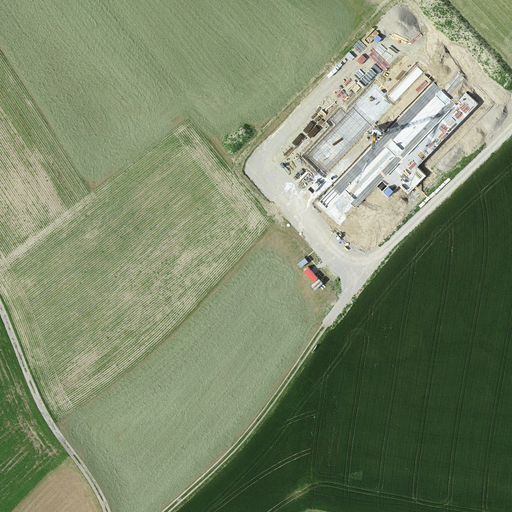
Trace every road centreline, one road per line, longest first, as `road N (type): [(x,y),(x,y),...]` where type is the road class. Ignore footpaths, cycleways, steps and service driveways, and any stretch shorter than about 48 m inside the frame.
road 1 (track): [(511,130),(356,282),(247,434),(165,511)]
road 2 (track): [(0,307),(37,399),(107,511)]
